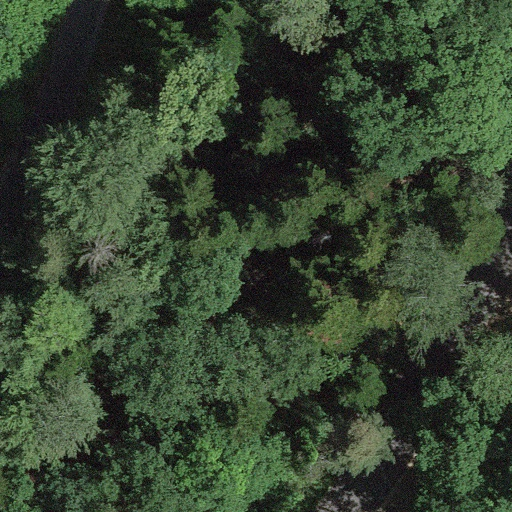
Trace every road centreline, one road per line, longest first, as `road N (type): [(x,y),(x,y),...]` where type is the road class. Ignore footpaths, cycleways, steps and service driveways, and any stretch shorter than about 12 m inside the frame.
road 1 (unclassified): [(511,222),(358,511)]
road 2 (residential): [(94,0),(79,55),(0,232)]
road 3 (track): [(263,511),(411,415)]
